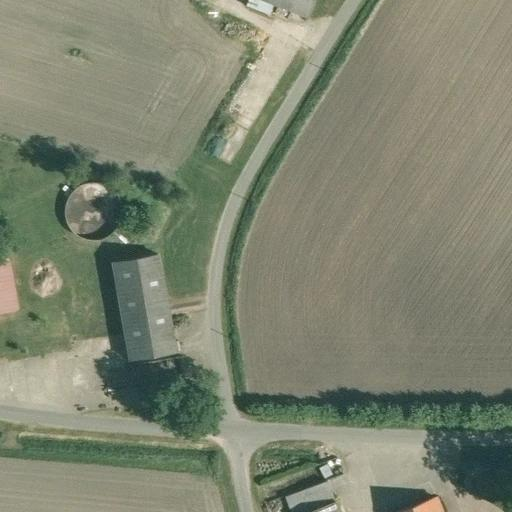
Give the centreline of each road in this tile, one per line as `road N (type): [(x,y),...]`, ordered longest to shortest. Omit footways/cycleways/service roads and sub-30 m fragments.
road 1 (unclassified): [(343,0),(246,158),(217,248),(214,337),(234,435)]
road 2 (unclassified): [(234,435),(511,441)]
road 3 (unclassified): [(234,435),(0,413)]
